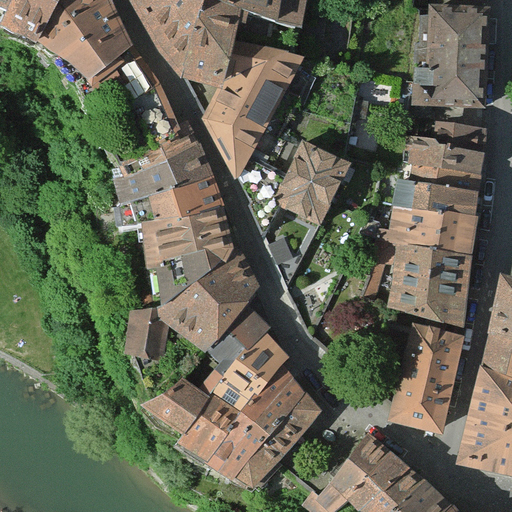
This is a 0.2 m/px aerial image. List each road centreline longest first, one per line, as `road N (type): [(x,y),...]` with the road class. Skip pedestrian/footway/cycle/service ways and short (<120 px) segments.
road 1 (residential): [(446,469),(367,415),(295,338),(239,215)]
road 2 (residential): [(446,469),(502,241)]
road 3 (residential): [(508,208),(508,0)]
